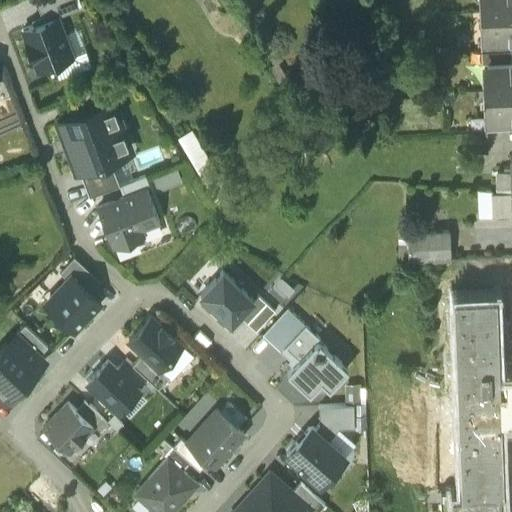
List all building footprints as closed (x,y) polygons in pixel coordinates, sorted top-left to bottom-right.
[(35,0),(43,21),(56,16),(76,9),(72,0),(35,0)] [(511,0),(484,0),(485,12),(511,10),(511,0)] [(511,10),(485,12),(486,39),(510,39),(511,38),(511,10)] [(43,21),(22,29),(37,70),(71,58),(56,16),(43,21)] [(510,39),(486,39),(480,40),(480,52),(510,51),(510,39)] [(510,51),(480,52),(481,64),(487,64),(511,62),(510,51)] [(511,62),(487,64),(488,91),(511,90),(511,62)] [(511,90),(488,91),(489,119),(511,118),(511,90)] [(112,99),(56,119),(75,170),(131,149),(112,99)] [(511,118),(489,119),(483,119),(484,131),(511,129),(511,118)] [(485,132),(475,133),(476,154),(487,153),(485,132)] [(486,164),(458,165),(459,178),(486,177),(486,164)] [(146,186),(97,204),(109,238),(111,237),(114,245),(143,234),(140,227),(159,220),(146,186)] [(511,215),(511,212),(511,192),(493,193),(494,216),(511,215)] [(449,230),(408,231),(409,259),(450,258),(449,230)] [(99,279),(73,254),(59,268),(66,275),(70,271),(89,289),(99,279)] [(252,297),(222,268),(199,291),(229,320),(237,312),(252,297)] [(89,289),(70,271),(66,275),(44,299),(73,327),(100,299),(89,289)] [(252,297),(237,312),(255,329),(274,309),(257,292),(252,297)] [(494,293),(453,295),(459,430),(499,429),(499,419),(497,373),(494,293)] [(287,305),(262,331),(280,348),(284,344),(305,322),(287,305)] [(142,350),(159,366),(181,343),(151,314),(128,337),(142,350)] [(24,321),(15,330),(38,352),(46,343),(24,321)] [(319,336),(305,322),(284,344),(298,358),(317,338),(319,336)] [(15,330),(0,346),(0,396),(4,400),(45,358),(38,352),(15,330)] [(348,368),(317,338),(298,358),(286,370),(309,392),(321,380),(329,388),(348,368)] [(142,350),(130,362),(143,374),(157,387),(169,375),(159,366),(142,350)] [(126,357),(116,367),(133,383),(143,374),(130,362),(126,357)] [(116,367),(108,359),(87,380),(118,409),(139,388),(133,383),(116,367)] [(511,372),(497,373),(499,419),(511,418),(511,372)] [(345,397),(361,396),(359,380),(344,381),(345,397)] [(83,399),(75,408),(92,425),(101,433),(110,424),(83,399)] [(75,408),(67,401),(43,427),(68,450),(92,425),(75,408)] [(353,403),(318,405),(318,423),(336,428),(354,427),(353,403)] [(242,430),(216,406),(186,440),(206,457),(213,463),(242,430)] [(315,427),(327,438),(336,428),(318,423),(315,427)] [(286,451),(320,482),(345,455),(327,438),(315,427),(311,424),(286,451)] [(499,429),(459,430),(461,492),(500,491),(502,491),(499,429)] [(198,466),(206,457),(186,440),(180,434),(172,443),(190,459),(198,466)] [(167,455),(181,468),(190,459),(172,443),(163,435),(155,444),(167,455)] [(181,468),(167,455),(134,490),(158,511),(168,511),(197,482),(181,468)] [(268,470),(249,492),(272,511),(306,511),(311,507),(292,490),(268,470)] [(300,481),(292,490),(311,507),(316,511),(317,511),(325,503),(300,481)] [(461,492),(452,493),(452,495),(454,495),(455,508),(452,508),(452,511),(504,511),(504,505),(500,505),(500,491),(461,492)] [(272,511),(249,492),(231,511),(272,511)] [(452,493),(441,493),(441,511),(452,511),(452,508),(455,508),(454,495),(452,495),(452,493)]
